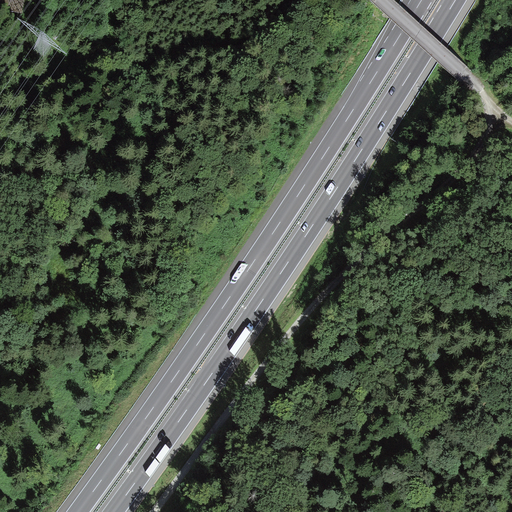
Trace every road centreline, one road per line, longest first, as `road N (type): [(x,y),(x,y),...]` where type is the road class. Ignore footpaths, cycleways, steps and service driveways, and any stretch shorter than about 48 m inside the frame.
road 1 (motorway): [(421,0),(304,186),(78,511)]
road 2 (motorway): [(113,511),(280,274),(455,0)]
road 3 (track): [(498,110),(451,177),(307,308),(151,511)]
road 4 (track): [(382,0),(511,121)]
